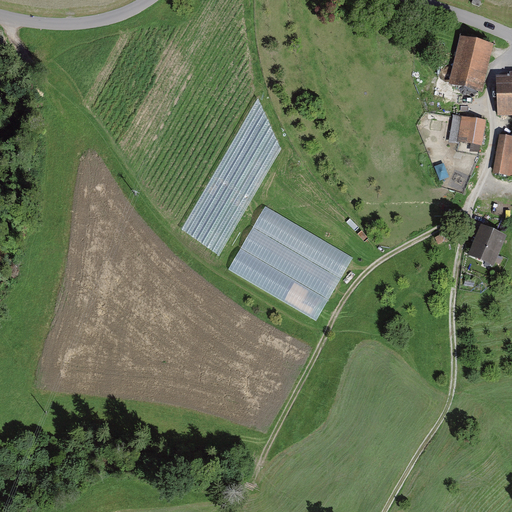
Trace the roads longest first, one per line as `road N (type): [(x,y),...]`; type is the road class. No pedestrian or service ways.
road 1 (track): [(451,395),(382,337),(328,332),(199,259),(148,215),(0,22)]
road 2 (track): [(511,57),(489,89),(493,150),(459,263),(451,395),(387,511)]
road 3 (track): [(253,486),(350,291),(377,265),(469,212)]
road 4 (unclassified): [(151,0),(81,24),(0,16)]
